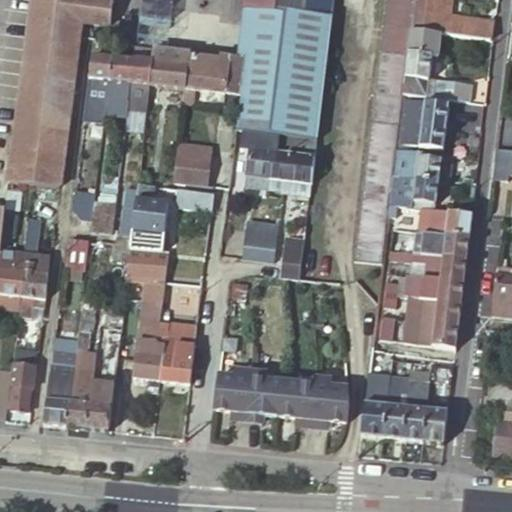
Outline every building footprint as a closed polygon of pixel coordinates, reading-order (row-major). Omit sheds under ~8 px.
[(83,0),(33,0),(10,183),(19,184),(60,187),(81,25),(83,0)] [(95,26),(98,0),(83,0),(81,25),(95,26)] [(113,0),(98,0),(95,26),(110,28),(113,0)] [(333,0),(247,0),(240,59),(248,60),(246,75),(243,99),(238,132),(316,142),(333,0)] [(386,0),(380,53),(408,57),(411,30),(414,0),(386,0)] [(447,18),(449,0),(414,0),(411,30),(417,31),(439,34),(488,41),(491,23),(447,18)] [(417,31),(411,30),(408,57),(402,96),(425,99),(428,80),(431,58),(422,56),(424,41),(416,39),(417,31)] [(439,34),(417,31),(416,39),(424,41),(422,56),(431,58),(436,58),(439,34)] [(193,68),(194,54),(156,49),(154,64),(151,88),(188,92),(191,68),(193,68)] [(353,263),(381,266),(387,216),(389,205),(392,178),(396,151),(399,125),(402,96),(408,57),(380,53),(353,263)] [(110,83),(114,59),(91,56),(83,123),(98,126),(100,113),(104,83),(110,83)] [(130,86),(133,61),(114,59),(110,83),(130,86)] [(151,88),(154,64),(133,61),(130,86),(129,97),(144,99),(143,108),(149,108),(151,88)] [(243,99),(246,75),(193,68),(191,68),(188,92),(243,99)] [(428,80),(425,99),(454,103),(467,105),(470,85),(428,80)] [(106,114),(110,83),(104,83),(100,113),(106,114)] [(127,109),(129,97),(130,86),(110,83),(106,114),(126,116),(127,109)] [(144,99),(129,97),(127,109),(149,112),(149,108),(143,108),(144,99)] [(408,103),(406,126),(421,128),(424,105),(408,103)] [(452,118),(482,123),(484,107),(467,105),(454,103),(452,118)] [(421,128),(445,131),(448,108),(424,105),(421,128)] [(421,128),(406,126),(403,148),(418,149),(421,128)] [(442,152),(445,131),(421,128),(418,149),(442,152)] [(253,137),(242,136),(239,154),(250,155),(253,137)] [(253,137),(250,155),(246,178),(247,178),(246,188),(267,191),(269,181),(272,157),(275,140),(253,137)] [(291,183),(296,142),(282,140),(279,157),(272,157),(269,181),(291,183)] [(279,157),(282,140),(275,140),(272,157),(279,157)] [(317,145),(316,145),(296,142),(291,183),(312,186),(317,145)] [(157,145),(145,143),(144,154),(155,155),(157,145)] [(215,148),(180,144),(179,150),(214,155),(215,148)] [(175,185),(210,188),(214,155),(179,150),(176,170),(175,185)] [(396,151),(392,178),(399,179),(438,185),(449,186),(451,173),(452,159),(396,151)] [(495,152),(491,182),(506,183),(507,179),(510,153),(495,152)] [(144,154),(140,187),(146,188),(147,177),(152,178),(155,155),(144,154)] [(462,160),(452,159),(451,173),(460,174),(462,160)] [(157,183),(175,185),(176,170),(159,168),(157,183)] [(438,185),(399,179),(397,201),(435,206),(438,185)] [(290,193),(291,183),(269,181),(267,191),(283,193),(290,193)] [(17,198),(19,184),(10,183),(8,183),(6,212),(2,252),(0,269),(0,307),(8,309),(8,307),(9,297),(22,298),(28,255),(25,255),(10,253),(12,233),(15,233),(18,199),(17,198)] [(311,196),(312,186),(291,183),(290,193),(311,196)] [(146,188),(140,187),(137,205),(141,206),(144,213),(146,203),(154,204),(156,189),(146,188)] [(460,200),(473,201),(474,190),(461,188),(460,200)] [(178,200),(179,192),(163,190),(162,198),(178,200)] [(92,223),(95,201),(96,195),(74,192),(72,212),(81,222),(92,223)] [(212,214),(214,197),(179,192),(178,200),(177,209),(212,214)] [(55,231),(58,202),(34,197),(28,229),(39,230),(55,231)] [(90,233),(111,236),(115,204),(95,201),(92,223),(90,233)] [(141,206),(137,205),(136,210),(132,239),(131,249),(162,253),(169,206),(154,204),(146,203),(144,213),(141,206)] [(389,205),(387,216),(404,219),(406,207),(389,205)] [(136,210),(126,209),(122,238),(132,239),(136,210)] [(432,236),(436,212),(421,210),(420,216),(428,217),(426,235),(431,236),(432,236)] [(455,351),(471,217),(436,212),(432,236),(431,236),(428,257),(442,259),(436,303),(423,301),(417,347),(455,351)] [(277,235),(278,227),(249,224),(247,231),(277,235)] [(297,242),(304,243),(306,229),(299,228),(297,242)] [(39,230),(28,229),(25,255),(28,255),(22,298),(21,309),(19,318),(33,319),(34,310),(35,299),(45,301),(52,257),(37,256),(39,230)] [(392,247),(404,249),(406,232),(394,230),(392,247)] [(242,261),(273,265),(277,235),(247,231),(242,261)] [(192,256),(207,257),(200,239),(193,242),(176,240),(174,254),(192,256)] [(65,271),(85,273),(89,242),(69,240),(65,271)] [(280,280),(299,283),(304,243),(297,242),(285,240),(280,280)] [(168,253),(162,253),(131,249),(127,280),(164,284),(165,279),(166,266),(168,253)] [(403,344),(417,347),(423,301),(436,303),(442,259),(428,257),(390,252),(388,261),(425,266),(423,278),(405,276),(403,298),(409,299),(403,344)] [(174,254),(168,253),(166,266),(191,269),(192,256),(174,254)] [(203,283),(207,257),(192,256),(191,269),(166,266),(165,279),(203,283)] [(511,279),(494,277),(491,300),(511,302),(511,279)] [(385,308),(394,309),(397,285),(387,284),(385,308)] [(21,309),(22,298),(9,297),(8,307),(21,309)] [(44,311),(45,301),(35,299),(34,310),(44,311)] [(142,303),(140,323),(151,324),(153,304),(142,303)] [(133,379),(160,382),(165,348),(157,347),(160,328),(162,305),(153,304),(151,324),(140,323),(133,379)] [(43,321),(44,311),(34,310),(33,319),(43,321)] [(381,342),(390,343),(394,320),(384,319),(381,342)] [(160,382),(190,386),(195,347),(168,344),(170,329),(160,328),(157,347),(165,348),(160,382)] [(168,344),(195,347),(197,333),(170,329),(168,344)] [(86,431),(108,433),(120,337),(107,335),(101,381),(92,380),(91,390),(86,431)] [(56,341),(54,351),(75,354),(76,343),(56,341)] [(54,351),(52,365),(73,368),(75,354),(54,351)] [(370,352),(364,404),(397,408),(405,409),(406,395),(407,384),(408,380),(388,378),(378,377),(381,353),(370,352)] [(31,389),(33,389),(36,367),(13,365),(10,387),(13,387),(10,410),(27,413),(31,389)] [(44,427),(66,429),(73,369),(73,368),(52,365),(44,427)] [(66,429),(86,431),(91,390),(81,390),(83,371),(73,369),(66,429)] [(232,378),(217,377),(213,412),(229,413),(228,420),(245,422),(250,373),(233,372),(232,378)] [(267,375),(250,373),(245,422),(262,424),(263,417),(279,418),(282,384),(266,382),(267,375)] [(408,380),(407,384),(428,386),(429,378),(408,376),(408,380)] [(298,385),(282,384),(279,418),(295,420),(294,427),(310,429),(315,380),(299,378),(298,385)] [(332,382),(315,380),(310,429),(327,431),(327,424),(346,425),(348,406),(347,390),(331,389),(332,382)] [(0,408),(5,409),(9,385),(0,383),(0,408)] [(407,384),(406,395),(405,409),(425,411),(428,386),(407,384)] [(432,412),(439,413),(440,401),(433,401),(432,412)] [(360,439),(443,448),(447,414),(439,413),(432,412),(425,411),(405,409),(397,408),(364,404),(360,439)] [(496,422),(511,423),(511,414),(497,413),(496,422)] [(492,458),(511,459),(511,423),(496,422),(492,458)]
